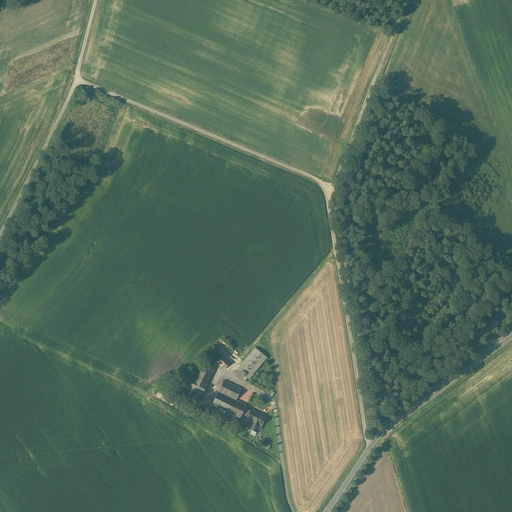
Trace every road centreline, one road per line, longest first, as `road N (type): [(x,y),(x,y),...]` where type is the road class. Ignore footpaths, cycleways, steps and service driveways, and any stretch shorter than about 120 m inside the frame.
road 1 (track): [(75,79),(313,176),(328,193)]
road 2 (unclassified): [(326,511),(383,430),(511,332)]
road 3 (track): [(328,193),(367,449)]
road 4 (track): [(95,0),(75,79),(0,231)]
road 5 (track): [(405,0),(328,193)]
road 6 (track): [(335,249),(227,375)]
